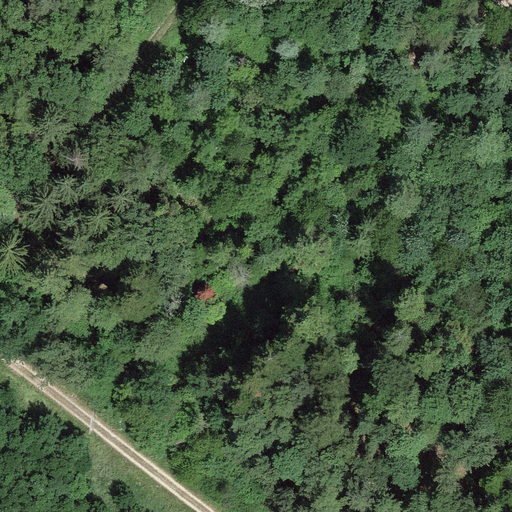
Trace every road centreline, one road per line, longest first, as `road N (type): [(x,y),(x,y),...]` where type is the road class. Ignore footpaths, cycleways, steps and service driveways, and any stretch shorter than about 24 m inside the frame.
road 1 (track): [(0,243),(183,0)]
road 2 (track): [(191,511),(0,356)]
